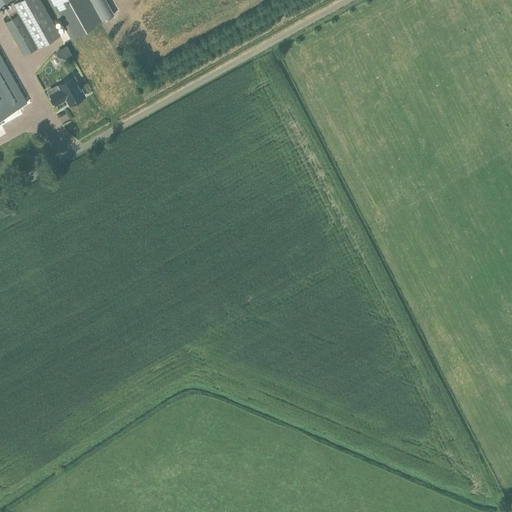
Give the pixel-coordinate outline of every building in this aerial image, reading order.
[(40,0),(21,0),(14,4),(18,11),(38,48),(61,35),(40,0)] [(51,0),(73,38),(100,23),(87,0),(51,0)] [(38,48),(18,11),(4,19),(24,55),(38,48)] [(0,117),(19,107),(0,73),(0,117)] [(60,88),(50,94),(56,105),(63,101),(62,98),(65,96),(69,104),(85,95),(84,93),(85,93),(82,87),(81,88),(74,76),(58,85),(60,88)]
